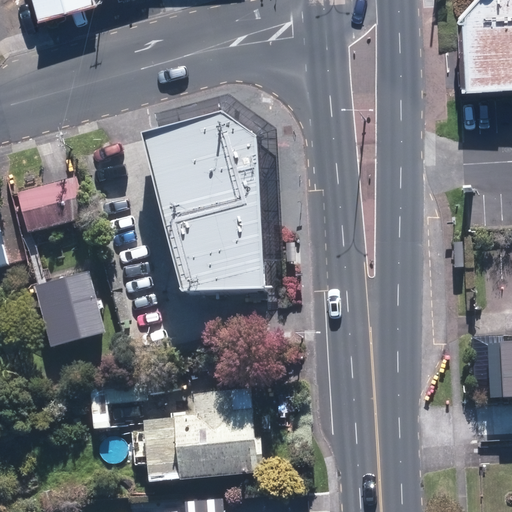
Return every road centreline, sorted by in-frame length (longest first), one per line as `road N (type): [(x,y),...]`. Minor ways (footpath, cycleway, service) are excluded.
road 1 (primary): [(391,0),(397,262),(374,320)]
road 2 (primary): [(374,320),(345,262),(326,45)]
road 3 (tertiary): [(326,45),(105,79)]
road 4 (tertiary): [(105,79),(196,32),(294,0)]
road 5 (primary): [(374,320),(384,511)]
